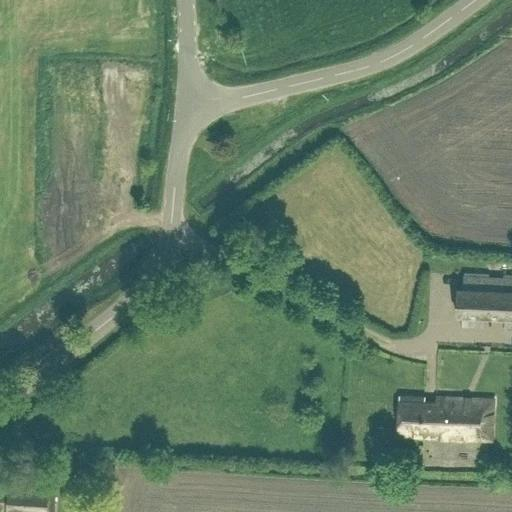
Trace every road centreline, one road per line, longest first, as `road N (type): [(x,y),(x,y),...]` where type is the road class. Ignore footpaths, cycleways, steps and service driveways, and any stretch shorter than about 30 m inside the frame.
road 1 (tertiary): [(0,398),(153,277),(170,224),(181,100)]
road 2 (unclassified): [(181,100),(220,99),(372,61),(471,0)]
